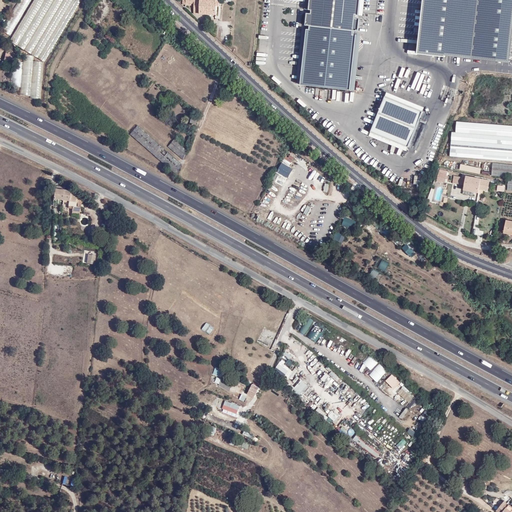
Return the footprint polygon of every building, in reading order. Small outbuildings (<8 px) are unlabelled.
[(19,0),(2,30),(10,35),(30,0),(19,0)] [(44,60),(79,0),(32,0),(9,39),(44,60)] [(216,14),(216,0),(200,0),(200,13),(208,14),(216,14)] [(360,0),(309,0),(308,10),(312,10),(312,14),(307,14),(305,26),(307,26),(357,32),(358,20),(354,19),(355,15),(359,15),(360,0)] [(511,0),(422,0),(417,57),(445,60),(445,57),(508,63),(511,22),(511,0)] [(101,7),(96,4),(90,14),(95,17),(101,7)] [(307,26),(301,86),(350,91),(357,32),(307,26)] [(14,53),(6,51),(3,60),(7,61),(8,59),(11,60),(14,53)] [(40,99),(43,62),(32,61),(32,56),(25,56),(23,94),(30,95),(30,98),(40,99)] [(271,79),(336,136),(342,129),(327,116),(324,119),(274,75),(271,79)] [(433,84),(415,79),(411,93),(430,98),(433,84)] [(383,93),(375,90),(373,95),(381,99),(383,93)] [(422,113),(385,98),(370,132),(408,148),(422,113)] [(198,125),(199,117),(192,116),(191,123),(198,125)] [(511,126),(456,122),(456,132),(452,132),(450,156),(511,161),(511,126)] [(175,174),(183,165),(136,126),(129,135),(175,174)] [(183,159),(188,148),(175,138),(168,146),(183,159)] [(290,154),(288,158),(285,156),(282,162),(290,166),(295,157),(290,154)] [(508,178),(507,190),(511,191),(511,164),(493,163),(492,176),(508,178)] [(460,169),(480,174),(481,168),(461,164),(460,169)] [(290,178),(293,169),(286,167),(282,176),(290,178)] [(485,184),(488,185),(489,181),(466,176),(466,175),(462,174),(460,184),(464,185),(463,189),(479,192),(479,190),(484,190),(485,184)] [(63,186),(56,185),(56,189),(53,189),(52,200),(69,201),(67,206),(72,208),(72,213),(79,213),(80,203),(75,202),(75,198),(69,193),(64,190),(63,186)] [(353,230),(356,221),(344,217),(341,226),(353,230)] [(411,258),(416,254),(406,244),(402,249),(411,258)] [(96,255),(87,254),(86,263),(95,265),(96,255)] [(381,261),(378,269),(386,271),(388,263),(381,261)] [(65,265),(52,264),(52,275),(64,276),(65,265)] [(300,332),(306,334),(312,319),(306,317),(300,332)] [(316,322),(306,336),(315,343),(325,328),(316,322)] [(206,323),(201,329),(209,335),(213,329),(206,323)] [(289,382),(296,372),(287,365),(288,364),(281,360),(274,371),(289,382)] [(377,382),(387,370),(379,363),(369,375),(377,382)] [(320,378),(324,383),(330,377),(326,373),(320,378)] [(385,382),(390,386),(398,378),(392,373),(385,382)] [(221,379),(218,386),(229,391),(232,385),(221,379)] [(301,380),(294,389),(302,395),(309,386),(301,380)] [(259,388),(253,384),(247,394),(254,398),(259,388)] [(393,399),(412,407),(416,397),(397,388),(393,399)] [(225,402),(222,411),(239,416),(242,407),(225,402)] [(322,418),(326,414),(319,408),(316,411),(322,418)] [(402,419),(408,411),(406,409),(399,416),(402,419)] [(335,424),(341,417),(335,412),(329,419),(335,424)] [(341,436),(344,432),(338,427),(335,430),(341,436)] [(359,437),(356,441),(376,459),(380,454),(359,437)] [(399,450),(407,443),(403,439),(396,446),(399,450)] [(511,511),(511,507),(504,500),(496,510),(498,511),(511,511)]
